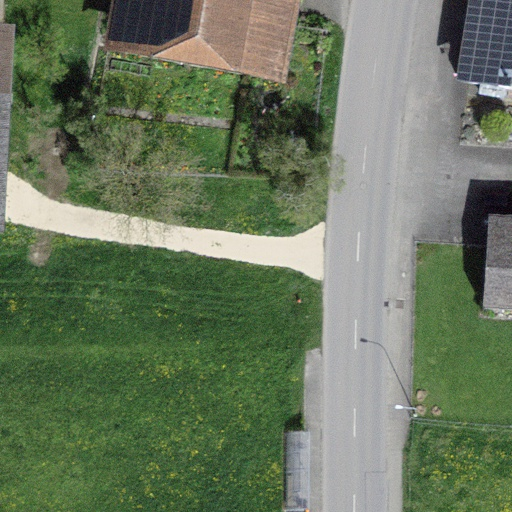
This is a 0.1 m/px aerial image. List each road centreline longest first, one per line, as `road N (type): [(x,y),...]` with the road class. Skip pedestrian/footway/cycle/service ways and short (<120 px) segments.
road 1 (residential): [(389,0),(357,263),(354,511)]
road 2 (track): [(51,226),(357,263)]
